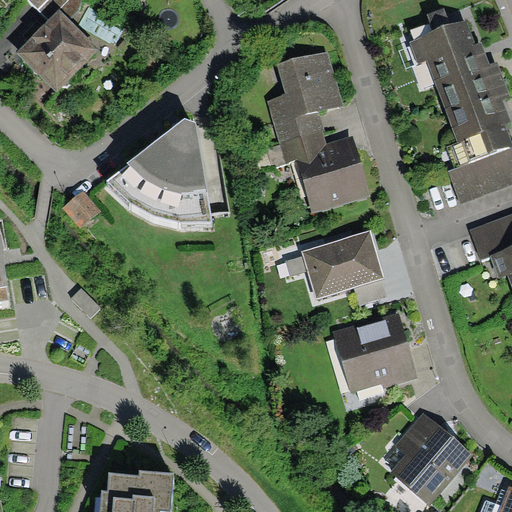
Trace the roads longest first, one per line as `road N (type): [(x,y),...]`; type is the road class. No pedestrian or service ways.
road 1 (residential): [(511,449),(484,431),(451,380),(341,0)]
road 2 (residential): [(255,511),(227,475),(129,406),(45,373),(0,369)]
road 3 (residential): [(233,41),(94,157),(64,163),(0,117)]
road 4 (unknown): [(45,373),(38,511)]
